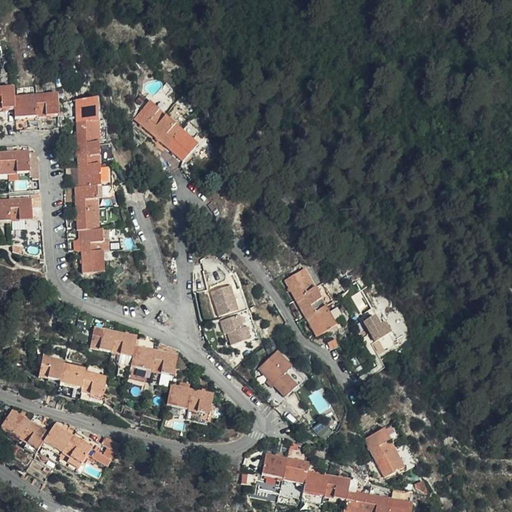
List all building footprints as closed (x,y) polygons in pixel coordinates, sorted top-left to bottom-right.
[(0,110),(14,110),(14,119),(58,117),(57,96),(13,98),(13,89),(0,89),(0,110)] [(142,109),(149,101),(144,97),(137,104),(142,109)] [(100,187),(99,162),(98,144),(97,101),(75,102),(78,188),(75,188),(76,232),(80,232),(81,275),(103,274),(102,253),(102,241),(102,231),(98,231),(96,187),(100,187)] [(151,132),(165,116),(149,101),(142,109),(135,117),(151,132)] [(181,131),(165,116),(151,132),(167,147),(181,131)] [(28,123),(28,131),(37,131),(36,123),(28,123)] [(197,146),(181,131),(167,147),(183,161),(197,146)] [(98,144),(99,162),(112,161),(112,144),(98,144)] [(0,174),(8,174),(29,173),(28,153),(0,153),(0,174)] [(30,179),(29,173),(8,174),(8,182),(26,181),(26,179),(30,179)] [(33,208),(42,207),(41,193),(32,194),(33,208)] [(0,222),(10,222),(32,221),(30,200),(0,201),(0,222)] [(325,307),(304,269),(285,280),(317,337),(336,326),(328,313),(325,307)] [(238,311),(230,287),(211,293),(219,317),(238,311)] [(338,301),(325,307),(328,313),(341,307),(338,301)] [(75,309),(66,306),(64,312),(66,317),(74,318),(75,309)] [(165,325),(170,318),(162,313),(157,319),(165,325)] [(230,346),(250,340),(246,328),(243,329),(239,316),(220,322),(224,335),(227,334),(230,346)] [(370,335),(375,344),(390,337),(386,329),(386,328),(386,327),(385,327),(384,327),(383,327),(383,328),(380,329),(375,319),(365,324),(370,335)] [(89,349),(111,354),(116,333),(94,328),(89,349)] [(116,333),(111,354),(132,358),(130,368),(173,377),(174,370),(177,356),(134,347),(136,337),(116,333)] [(268,381),(273,387),(284,399),(296,387),(285,374),(291,369),(276,353),(258,370),(268,381)] [(102,398),(106,378),(84,373),(85,369),(63,365),(64,363),(43,358),(38,379),(59,383),(59,386),(81,390),(80,394),(102,398)] [(285,374),(296,387),(302,382),(291,369),(285,374)] [(271,389),(273,387),(268,381),(265,383),(271,389)] [(212,395),(189,390),(180,388),(170,386),(166,407),(208,416),(212,395)] [(27,412),(23,410),(19,417),(23,419),(28,412),(27,412)] [(62,455),(80,467),(91,449),(54,426),(48,435),(23,419),(19,417),(11,412),(0,430),(19,442),(34,451),(37,453),(43,444),(44,444),(62,455)] [(404,467),(384,429),(365,439),(385,476),(404,467)] [(115,453),(119,445),(106,440),(102,446),(115,453)] [(33,453),(34,451),(19,442),(17,444),(33,453)] [(52,453),(60,458),(62,455),(44,444),(41,449),(50,455),(52,453)] [(106,469),(110,462),(95,453),(91,460),(106,469)] [(58,460),(77,471),(80,467),(62,455),(60,458),(58,460)] [(409,511),(411,506),(390,501),(347,492),(349,482),(307,473),(309,464),(265,455),(261,476),(304,485),(302,494),(345,502),(343,511),(409,511)] [(390,501),(411,506),(413,494),(392,490),(390,501)]
